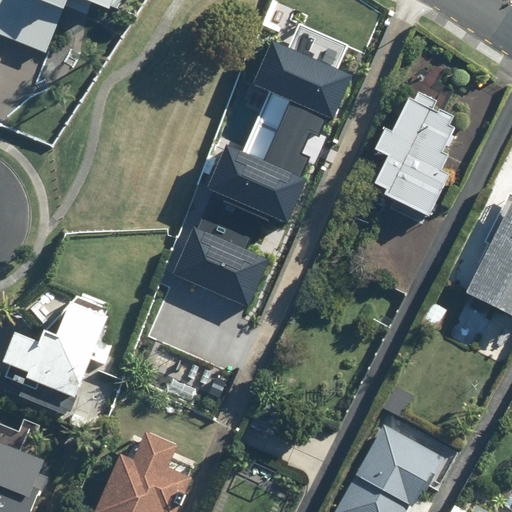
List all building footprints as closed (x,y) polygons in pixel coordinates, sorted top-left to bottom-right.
[(0,0),(0,32),(50,52),(69,6),(92,15),(97,0),(103,0),(125,9),(128,0),(0,0)] [(196,220),(175,271),(253,304),(275,251),(255,243),(267,213),(289,222),(310,173),(302,170),(310,153),(317,156),(352,75),(335,67),(347,40),(299,19),(287,46),(275,41),(251,98),(264,104),(245,148),(227,141),(208,187),(214,190),(200,222),(196,220)] [(441,100),(443,96),(418,84),(386,148),(392,151),(377,182),(436,211),(457,169),(448,165),(456,150),(448,147),(466,112),(441,100)] [(511,213),(474,289),(511,308),(511,213)] [(1,385),(74,413),(113,311),(78,298),(67,329),(54,324),(50,335),(24,326),(1,385)] [(409,416),(417,393),(398,386),(389,409),(409,416)] [(335,511),(396,511),(433,441),(382,415),(333,511),(335,511)] [(103,511),(182,511),(199,472),(175,462),(185,440),(154,427),(142,454),(130,449),(103,511)] [(0,511),(35,511),(47,482),(43,481),(53,456),(0,435),(0,511)] [(473,511),(497,511),(479,502),(473,511)]
